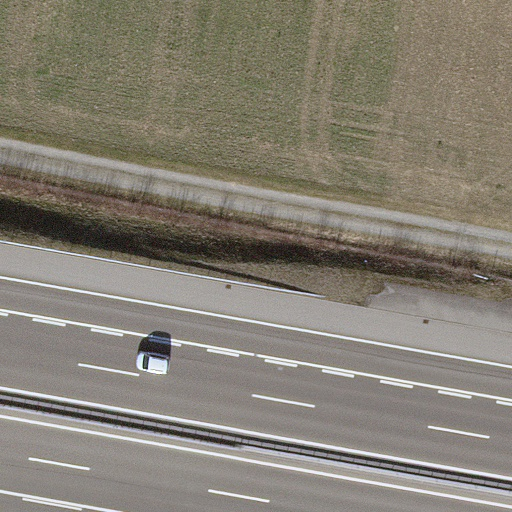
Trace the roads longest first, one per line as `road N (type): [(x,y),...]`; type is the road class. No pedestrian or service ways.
road 1 (track): [(0,150),(511,247)]
road 2 (motorway): [(511,441),(0,351)]
road 3 (motorway): [(0,453),(329,511)]
